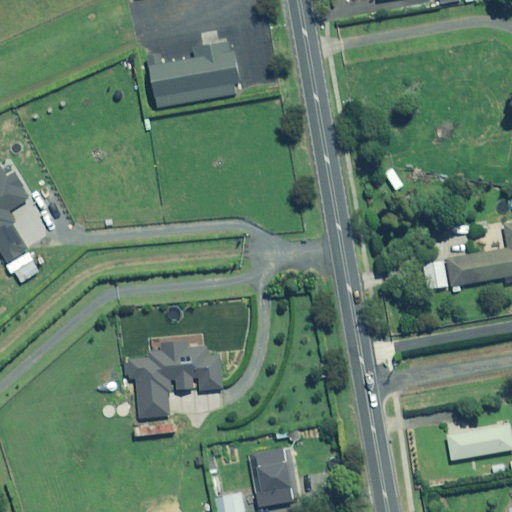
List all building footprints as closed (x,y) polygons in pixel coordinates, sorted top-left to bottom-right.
[(139,89),(227,77),(220,31),(185,36),(187,48),(134,55),(139,89)] [(28,133),(18,110),(10,113),(20,136),(28,133)] [(11,178),(2,163),(0,164),(0,260),(5,269),(34,253),(18,225),(20,224),(13,213),(34,201),(18,174),(11,178)] [(476,222),(477,236),(494,236),(494,221),(476,222)] [(511,223),(508,224),(511,248),(511,249),(427,264),(431,290),(455,286),(457,293),(465,291),(464,286),(511,277),(511,223)] [(177,392),(176,382),(181,381),(182,392),(198,390),(197,380),(202,379),(203,392),(227,390),(224,355),(212,356),(211,347),(193,348),(192,342),(166,344),(167,351),(153,352),(153,358),(125,360),(126,379),(140,378),(144,419),(175,417),(173,392),(177,392)] [(511,451),(511,425),(451,436),(456,461),(511,451)] [(298,500),(290,449),(259,453),(265,492),(260,492),(262,506),(298,500)] [(248,511),(245,494),(219,498),(221,511),(248,511)]
